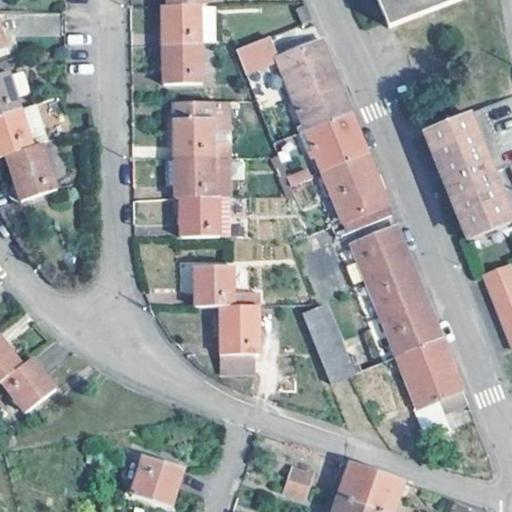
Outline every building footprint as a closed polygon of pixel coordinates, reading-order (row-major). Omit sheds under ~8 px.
[(208,8),(207,0),(169,0),(170,8),(203,8),(208,8)] [(460,0),(377,0),(387,24),(389,29),(391,28),(460,0)] [(316,23),(309,7),(299,11),(304,23),(306,28),(316,23)] [(165,47),(205,46),(203,8),(170,8),(165,9),(165,47)] [(0,52),(9,49),(9,48),(6,37),(61,34),(60,12),(1,16),(0,14),(0,52)] [(305,129),(349,111),(321,42),(277,60),(302,121),(297,123),(300,132),(305,129)] [(270,44),(239,57),(242,64),(246,73),(277,60),(270,44)] [(204,48),(166,49),(168,86),(205,84),(204,48)] [(0,115),(25,107),(14,70),(0,74),(0,115)] [(49,141),(39,103),(25,107),(36,145),(45,142),(49,141)] [(287,119),(281,104),(267,110),(273,125),(287,119)] [(178,161),(183,160),(216,160),(215,120),(214,105),(176,106),(178,161)] [(225,105),(214,105),(215,120),(225,120),(225,105)] [(257,117),(256,105),(244,105),(245,117),(257,117)] [(0,156),(9,153),(36,145),(25,107),(0,115),(0,156)] [(321,169),(366,152),(349,111),(305,129),(313,149),(307,152),(309,158),(316,156),(321,169)] [(511,221),(470,114),(424,131),(468,237),(511,221)] [(36,145),(9,153),(23,199),(59,188),(45,142),(36,145)] [(366,152),(321,169),(336,206),(329,209),(336,224),(342,221),(347,235),(391,217),(366,152)] [(221,162),(183,162),(184,200),(223,199),(221,162)] [(223,199),(223,202),(238,201),(237,162),(221,162),(223,199)] [(291,185),(310,178),(309,174),(289,181),(291,185)] [(313,184),(310,178),(291,185),(293,192),(313,184)] [(238,201),(223,202),(223,239),(239,238),(238,201)] [(223,239),(223,202),(208,202),(184,203),(185,240),(223,239)] [(390,341),(397,357),(441,339),(397,228),(352,246),(388,337),(390,341)] [(190,290),(190,263),(179,263),(180,291),(190,290)] [(511,268),(510,263),(483,274),(511,344),(511,268)] [(198,312),(223,311),(235,311),(263,311),(263,298),(235,299),(235,272),(198,272),(198,312)] [(264,362),(263,315),(251,313),(223,314),(223,381),(255,381),(256,362),(264,362)] [(347,366),(326,313),(317,316),(304,321),(333,390),(351,380),(349,376),(351,376),(347,366)] [(0,333),(0,383),(2,382),(24,365),(0,333)] [(441,339),(397,357),(417,407),(413,409),(425,439),(449,429),(443,414),(468,406),(441,339)] [(24,365),(2,382),(28,413),(57,390),(33,358),(24,365)] [(185,472),(148,458),(134,497),(171,511),(185,472)] [(350,466),(342,463),(330,495),(339,498),(350,466)] [(365,507),(376,475),(350,466),(339,498),(365,507)] [(290,481),(309,488),(314,476),(294,469),(292,474),(286,472),(283,479),(290,481)] [(365,507),(379,511),(392,511),(402,484),(376,475),(365,507)] [(309,488),(290,481),(286,493),(305,499),(309,488)] [(363,511),(365,507),(339,498),(334,511),(363,511)]
